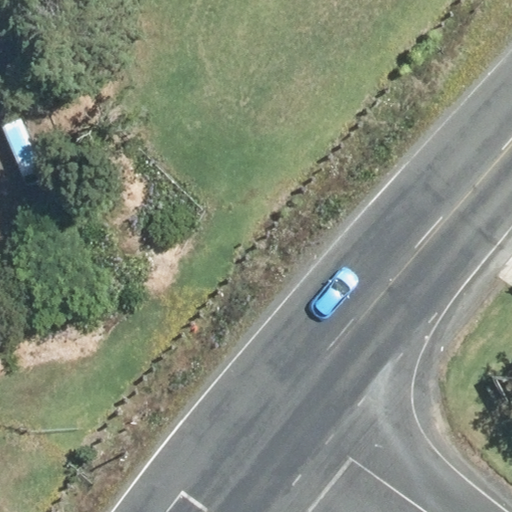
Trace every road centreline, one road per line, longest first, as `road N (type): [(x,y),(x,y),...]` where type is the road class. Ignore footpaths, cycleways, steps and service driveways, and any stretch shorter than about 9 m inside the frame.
road 1 (secondary): [(284,407),(511,151)]
road 2 (unclassified): [(284,407),(427,511)]
road 3 (secondary): [(210,511),(284,407)]
